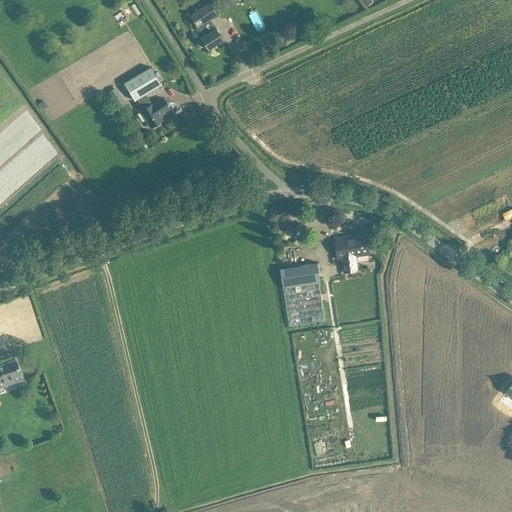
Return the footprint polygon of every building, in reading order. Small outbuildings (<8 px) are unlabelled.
[(240,0),(231,0),(227,2),(231,9),(242,2),(240,0)] [(140,14),(133,3),(127,7),(134,18),(140,14)] [(208,49),(223,39),(215,28),(210,31),(205,22),(217,14),(210,3),(190,16),(197,27),(198,26),(203,35),(200,37),(208,49)] [(150,67),(124,83),(134,100),(137,99),(143,109),(140,110),(150,127),(153,125),(154,127),(160,124),(159,122),(162,120),(158,114),(169,108),(163,98),(152,104),(151,104),(145,94),(161,84),(150,67)] [(220,192),(212,195),(214,200),(222,198),(220,192)] [(372,242),(368,243),(367,236),(348,238),(348,236),(335,238),(338,258),(343,257),(345,272),(358,270),(356,255),(369,254),(369,253),(373,252),(375,251),(376,249),(376,247),(375,245),(374,243),(372,242)] [(318,263),(281,269),(289,326),(325,321),(319,282),(321,282),(318,263)] [(0,382),(21,375),(15,360),(0,365),(0,382)]
